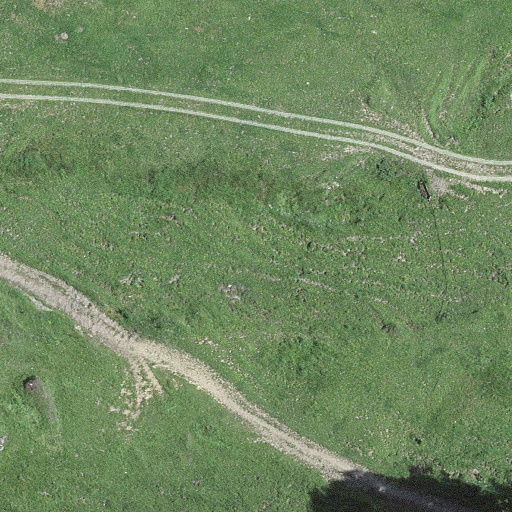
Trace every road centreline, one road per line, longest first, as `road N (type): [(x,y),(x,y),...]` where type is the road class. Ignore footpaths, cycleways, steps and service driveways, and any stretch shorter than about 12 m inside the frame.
road 1 (track): [(477,511),(317,460),(188,370),(0,264)]
road 2 (track): [(511,173),(479,172),(317,126),(118,93),(0,91)]
